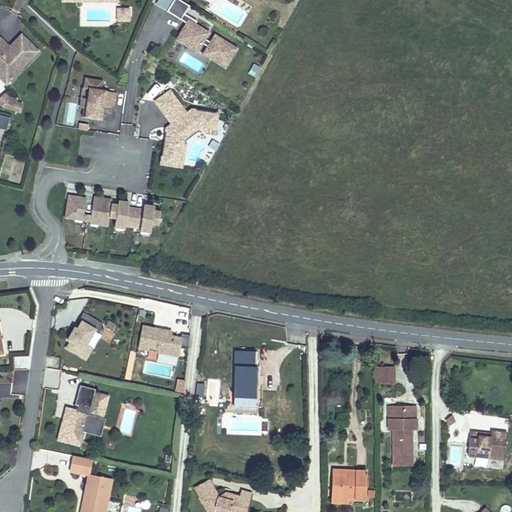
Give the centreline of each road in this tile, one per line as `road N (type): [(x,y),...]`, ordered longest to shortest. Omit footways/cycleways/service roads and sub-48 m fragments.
road 1 (tertiary): [(48,268),(317,321),(511,344)]
road 2 (residential): [(48,268),(22,460),(8,494)]
road 3 (unknown): [(332,323),(322,479),(304,507),(270,507)]
road 4 (unknown): [(213,300),(183,511)]
road 5 (residential): [(120,158),(90,178),(45,181),(37,196),(53,235),(48,268)]
road 6 (unknown): [(452,339),(446,511)]
